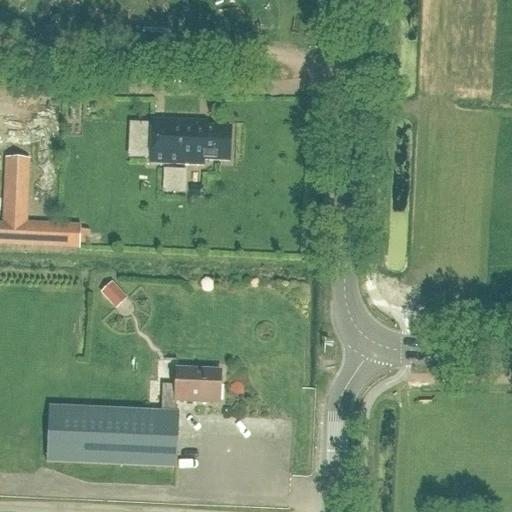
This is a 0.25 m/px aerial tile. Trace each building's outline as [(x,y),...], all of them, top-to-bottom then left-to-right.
[(206,130),(206,123),(152,121),(150,165),(162,166),(203,167),(203,161),(229,162),(230,131),(206,130)] [(5,160),(2,247),(79,250),(80,227),(68,227),(67,233),(21,231),(23,183),(27,183),(28,161),(5,160)] [(202,198),(202,189),(190,189),(190,198),(202,198)] [(111,284),(100,295),(116,311),(127,300),(111,284)] [(175,468),(178,415),(175,415),(175,403),(219,405),(220,373),(176,371),(176,387),(163,387),(162,415),(49,410),(47,463),(175,468)]
